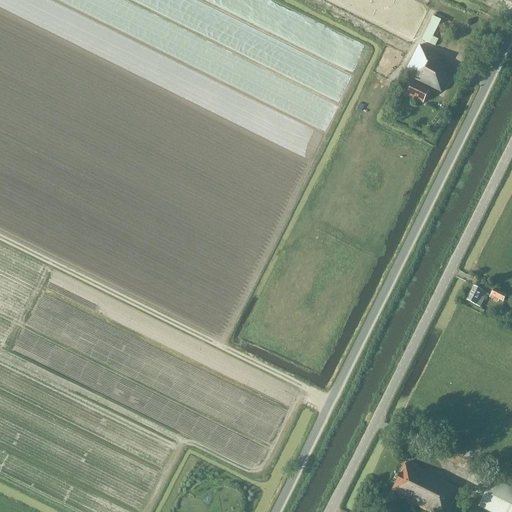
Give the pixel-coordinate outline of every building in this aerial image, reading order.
[(438,40),(433,37),(441,20),(433,16),(421,40),(435,46),(438,40)] [(441,64),(443,56),(419,45),(403,75),(423,85),(423,86),(414,82),(407,96),(422,104),(424,101),(426,100),(427,97),(427,95),(429,90),(431,90),(432,89),(441,93),(452,71),(441,64)] [(489,297),(489,298),(498,302),(499,300),(502,302),(506,295),(495,289),(496,288),(489,284),(487,288),(492,291),(490,295),(487,294),(486,296),(489,297)] [(466,301),(476,306),(476,305),(480,308),(486,296),(487,294),(483,292),(483,291),(473,286),(466,301)] [(415,469),(411,467),(405,464),(390,494),(426,511),(448,511),(459,490),(415,469)] [(511,511),(511,489),(492,479),(478,507),(489,511),(511,511)]
